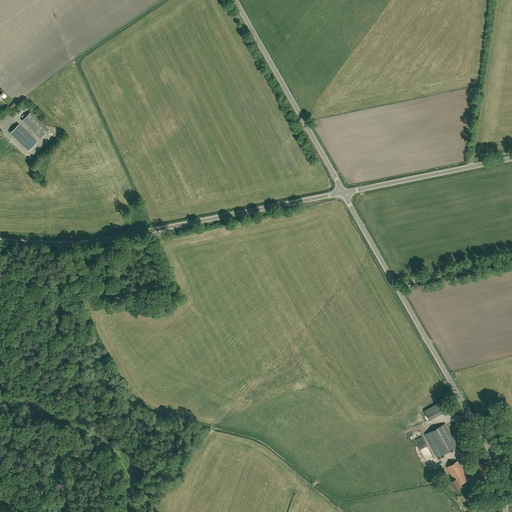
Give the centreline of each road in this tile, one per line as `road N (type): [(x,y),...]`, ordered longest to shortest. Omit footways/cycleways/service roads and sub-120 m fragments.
road 1 (unclassified): [(506,511),(495,459),(344,192)]
road 2 (unclassified): [(0,240),(94,243),(344,192)]
road 3 (unclassified): [(344,192),(236,0)]
road 4 (unclassified): [(344,192),(511,155)]
